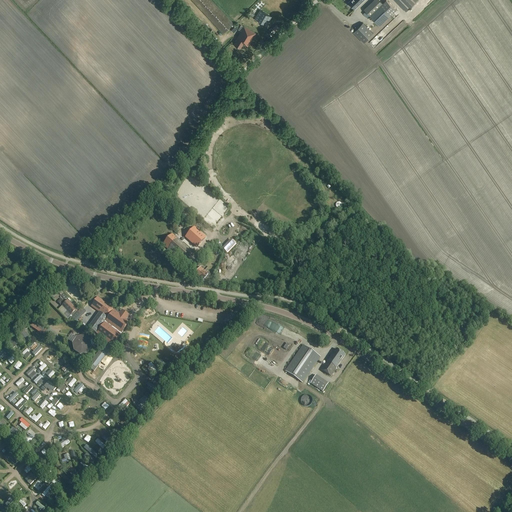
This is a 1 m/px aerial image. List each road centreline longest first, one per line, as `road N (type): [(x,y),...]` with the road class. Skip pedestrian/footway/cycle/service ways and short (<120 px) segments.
road 1 (tertiary): [(511,456),(304,320),(82,271)]
road 2 (unclassified): [(82,271),(91,250),(166,189),(238,75),(317,0)]
road 3 (track): [(124,352),(137,380),(97,423),(50,435),(15,472),(0,469)]
